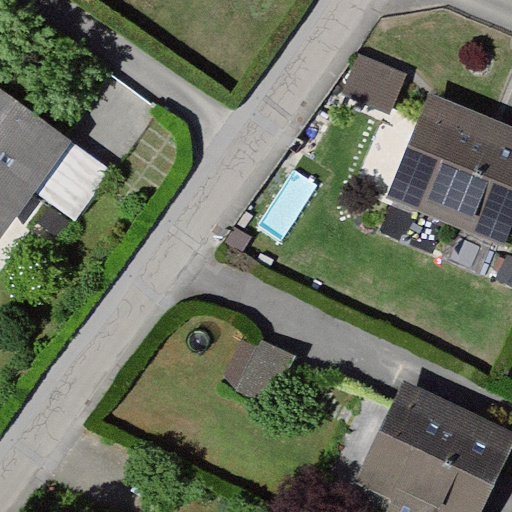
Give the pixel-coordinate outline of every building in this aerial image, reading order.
[(398,88),(351,69),(335,106),(382,126),(398,88)] [(511,215),(511,149),(424,112),(383,206),(495,254),(511,215)] [(0,237),(55,157),(0,119),(0,237)] [(280,372),(236,351),(211,404),(255,424),(280,372)] [(479,511),(507,456),(395,403),(350,500),(375,511),(479,511)]
